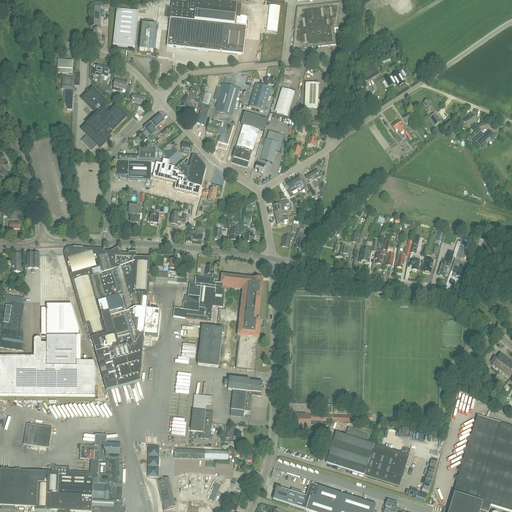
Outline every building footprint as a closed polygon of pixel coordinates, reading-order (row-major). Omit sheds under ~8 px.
[(172,2),(167,46),(220,52),(221,52),(221,53),(243,56),(246,28),(234,26),(237,4),(196,0),(185,0),(185,3),(172,2)] [(338,28),(340,3),(297,8),(292,50),(336,45),(334,29),(338,28)] [(101,7),(92,7),(92,25),(100,26),(101,7)] [(286,38),(288,9),(277,8),(276,12),(274,12),(273,37),(286,38)] [(134,48),(138,13),(117,11),(113,46),(134,48)] [(151,52),(153,52),(156,26),(153,26),(154,21),(145,20),(144,25),(142,25),(139,51),(147,52),(146,55),(150,55),(151,52)] [(100,42),(100,39),(101,39),(101,36),(100,36),(100,35),(100,30),(93,30),(93,34),(93,37),(93,42),(96,42),(96,43),(99,43),(99,42),(100,42)] [(54,66),(54,73),(72,74),(73,61),(58,60),(57,66),(54,66)] [(364,77),(366,80),(378,73),(374,66),(365,72),(364,71),(360,74),(362,78),(364,77)] [(109,69),(103,67),(101,74),(101,76),(102,77),(104,77),(108,78),(108,75),(109,69)] [(389,78),(388,76),(384,79),(388,86),(394,83),(397,87),(404,83),(402,78),(405,76),(401,71),(398,73),(391,77),(389,78)] [(62,78),(61,90),(64,90),(64,100),(67,110),(72,110),(73,90),(74,90),(74,83),(80,83),(80,73),(74,72),(74,76),(65,75),(65,78),(62,78)] [(121,82),(114,81),(112,90),(118,91),(119,91),(119,89),(121,82)] [(121,82),(119,89),(119,91),(120,91),(122,92),(123,90),(125,90),(127,83),(121,82)] [(305,108),(318,108),(318,84),(305,83),(305,108)] [(190,93),(191,94),(188,99),(191,100),(194,101),(196,96),(200,88),(193,85),(190,93)] [(210,119),(224,123),(229,124),(239,90),(222,85),(215,108),(214,112),(212,111),(210,119)] [(264,111),(271,89),(256,85),(249,107),(264,111)] [(287,116),(294,93),(284,89),(277,113),(287,116)] [(115,107),(113,110),(92,90),(81,100),(97,116),(82,131),(87,136),(82,141),(91,150),(96,145),(100,149),(111,139),(106,133),(110,129),(113,132),(126,118),(115,107)] [(208,105),(211,95),(204,93),(201,103),(208,105)] [(139,97),(137,104),(137,106),(138,106),(138,107),(140,108),(141,105),(144,105),(145,98),(139,97)] [(188,99),(184,97),(180,106),(187,109),(191,100),(188,99)] [(433,107),(428,100),(423,104),(427,111),(430,109),(434,114),(437,112),(433,107)] [(201,108),(196,124),(205,126),(205,123),(207,118),(210,107),(200,104),(199,107),(201,108)] [(210,107),(207,118),(210,119),(212,111),(214,112),(215,108),(210,107)] [(403,118),(406,123),(408,126),(412,123),(415,121),(410,113),(403,118)] [(463,121),(468,128),(477,121),(470,113),(467,115),(469,117),(463,121)] [(243,125),(231,163),(247,169),(251,155),(249,154),(250,150),(252,151),(259,131),(263,132),(267,121),(244,114),(241,125),(243,125)] [(435,114),(429,118),(435,127),(441,122),(435,114)] [(151,123),(144,129),(151,138),(158,132),(156,129),(165,121),(160,115),(153,122),(151,124),(151,123)] [(312,119),(309,119),(308,125),(312,125),(312,126),(319,127),(319,121),(317,120),(317,119),(313,118),(312,119)] [(297,131),(301,132),(303,126),(299,125),(299,122),(296,121),(294,130),(297,131)] [(401,134),(404,131),(405,130),(399,121),(392,126),(395,131),(397,129),(401,134)] [(217,147),(226,150),(233,125),(229,124),(224,123),(223,128),(220,127),(220,128),(218,134),(219,134),(218,135),(221,136),(221,135),(221,137),(220,137),(217,147)] [(219,127),(219,128),(208,125),(206,132),(217,135),(217,134),(218,134),(220,128),(220,127),(219,127)] [(172,133),(167,128),(161,133),(165,138),(172,133)] [(269,132),(266,140),(262,138),(256,159),(258,160),(255,171),(257,172),(258,172),(259,172),(263,173),(266,162),(272,164),(276,152),(280,153),(284,136),(269,132)] [(414,143),(406,132),(405,133),(412,144),(414,143)] [(476,132),(469,137),(474,143),(477,141),(482,147),(493,138),(488,133),(483,138),(479,134),(478,135),(476,132)] [(137,138),(134,141),(139,147),(142,144),(145,142),(147,145),(147,148),(139,148),(138,158),(138,163),(151,163),(160,164),(161,159),(162,159),(163,158),(161,155),(162,154),(161,152),(161,151),(155,144),(150,138),(147,140),(142,134),(141,135),(140,135),(139,137),(137,138)] [(160,140),(156,134),(152,137),(156,143),(160,140)] [(313,135),(310,134),(308,145),(314,147),(314,145),(318,146),(319,141),(316,140),(316,139),(312,138),(313,135)] [(183,143),(181,150),(183,150),(182,153),(189,155),(190,152),(192,145),(183,143)] [(161,151),(161,152),(162,154),(176,169),(180,165),(178,162),(182,158),(170,144),(161,151)] [(294,147),(292,154),(298,156),(301,148),(298,148),(294,147)] [(5,164),(3,156),(0,157),(0,181),(8,180),(7,173),(9,172),(7,164),(5,164)] [(186,180),(185,184),(200,188),(201,188),(203,182),(202,182),(205,170),(206,170),(205,170),(205,167),(206,166),(205,166),(204,167),(198,159),(198,158),(192,156),(189,168),(186,180)] [(176,184),(174,190),(198,196),(200,188),(185,184),(183,183),(184,178),(178,176),(179,172),(173,171),(174,168),(168,167),(169,162),(163,161),(162,166),(157,164),(153,178),(176,184)] [(116,162),(116,176),(128,176),(128,181),(151,181),(151,163),(138,163),(116,162)] [(180,165),(176,169),(182,175),(186,180),(189,168),(187,168),(183,163),(180,165)] [(317,179),(320,177),(317,171),(311,175),(316,184),(319,182),(317,179)] [(312,182),(314,186),(317,185),(316,184),(311,175),(305,178),(309,184),(312,182)] [(299,179),(293,182),(297,190),(303,187),(304,190),(308,188),(304,181),(301,182),(299,179)] [(292,193),(297,190),(293,182),(287,186),(289,190),(286,191),(290,198),(294,196),(292,193)] [(206,191),(206,193),(206,194),(209,194),(215,196),(217,190),(214,189),(214,188),(211,187),(211,188),(210,188),(210,191),(206,190),(206,191)] [(206,194),(206,196),(209,197),(208,200),(214,202),(215,196),(209,194),(206,194)] [(273,206),(274,213),(282,211),(281,208),(285,208),(284,205),(289,204),(288,201),(279,202),(280,205),(273,206)] [(139,213),(138,213),(138,210),(140,210),(140,206),(129,206),(129,210),(131,210),(130,223),(137,223),(138,215),(139,213)] [(150,219),(148,218),(147,222),(150,223),(150,224),(151,225),(153,226),(154,225),(154,224),(158,225),(159,217),(159,214),(159,213),(164,213),(164,208),(156,206),(155,211),(158,212),(158,214),(152,213),(151,216),(150,219)] [(342,208),(338,213),(336,211),(335,213),(337,214),(334,217),(337,220),(345,210),(342,208)] [(173,213),(173,216),(172,216),(170,224),(172,225),(172,226),(175,226),(176,225),(177,225),(177,221),(182,222),(185,223),(186,216),(183,215),(182,218),(178,218),(178,217),(177,217),(178,214),(173,213)] [(288,217),(283,218),(276,219),(277,226),(284,224),(283,221),(288,220),(288,217)] [(11,224),(11,220),(12,220),(12,219),(5,220),(5,227),(6,227),(6,225),(10,225),(10,230),(20,230),(20,224),(11,224)] [(231,229),(230,240),(237,242),(238,232),(242,233),(243,222),(240,222),(238,230),(231,229)] [(195,231),(192,230),(192,233),(187,232),(186,242),(191,243),(191,242),(202,243),(203,231),(195,230),(195,231)] [(326,238),(329,241),(336,233),(332,230),(326,238)] [(289,248),(291,238),(293,238),(294,235),(287,234),(286,237),(284,236),(281,247),(289,248)] [(304,243),(307,244),(308,238),(304,237),(305,236),(297,234),(294,243),(297,244),(296,249),(302,250),(304,243)] [(335,257),(340,258),(343,246),(343,242),(337,241),(336,245),(335,245),(334,253),(336,254),(335,257)] [(347,247),(343,246),(340,258),(344,259),(345,256),(348,256),(349,249),(347,248),(347,247)] [(88,327),(96,356),(106,392),(140,383),(150,276),(149,276),(150,259),(136,259),(136,254),(129,253),(129,254),(121,254),(117,249),(111,252),(104,252),(104,250),(69,248),(69,249),(67,249),(65,251),(65,253),(64,255),(84,325),(88,327)] [(12,273),(22,273),(22,269),(21,269),(21,254),(12,254),(12,273)] [(25,269),(32,269),(32,273),(34,273),(34,269),(39,269),(39,254),(28,254),(28,265),(25,265),(25,269)] [(387,258),(386,261),(387,262),(386,266),(392,267),(394,259),(393,259),(394,255),(388,254),(387,258)] [(447,268),(449,268),(453,257),(447,256),(445,260),(442,259),(437,275),(444,278),(447,268)] [(412,263),(411,266),(413,266),(412,270),(418,271),(419,264),(420,258),(413,257),(413,260),(412,260),(412,263)] [(434,267),(436,260),(427,258),(424,273),(430,274),(431,270),(432,267),(434,267)] [(170,260),(168,260),(168,264),(170,264),(169,269),(169,272),(176,273),(176,270),(177,261),(174,260),(173,259),(171,259),(170,260)] [(457,265),(455,271),(454,271),(452,277),(455,278),(456,276),(462,278),(464,271),(465,268),(457,265)] [(207,266),(206,266),(205,279),(209,279),(209,278),(212,278),(212,275),(213,275),(214,272),(213,272),(213,267),(211,267),(211,266),(207,266)] [(243,290),(240,310),(239,320),(258,322),(258,321),(262,280),(254,279),(254,280),(222,276),(221,285),(223,285),(222,290),(225,290),(225,288),(243,290)] [(205,279),(195,277),(194,287),(192,286),(190,296),(188,296),(187,303),(183,303),(183,309),(174,308),(173,317),(185,319),(210,322),(214,294),(215,294),(216,283),(214,283),(214,280),(209,279),(205,279)] [(7,302),(11,303),(12,302),(19,303),(19,301),(23,302),(24,297),(8,295),(7,302)] [(0,348),(23,352),(24,306),(0,302),(0,304),(0,348)] [(47,335),(79,334),(72,304),(46,304),(47,335)] [(160,313),(147,312),(145,336),(157,338),(160,313)] [(258,322),(239,320),(237,337),(239,337),(236,370),(255,372),(261,322),(260,322),(260,321),(258,321),(258,322)] [(189,322),(188,333),(199,335),(200,324),(189,322)] [(202,327),(201,332),(198,366),(218,368),(219,360),(222,334),(224,334),(224,332),(225,330),(202,327)] [(39,344),(39,342),(38,342),(38,341),(35,341),(35,342),(34,342),(33,357),(0,356),(0,396),(95,397),(95,367),(94,362),(76,362),(77,336),(47,336),(47,344),(39,344)] [(193,353),(196,353),(197,346),(184,345),(183,355),(193,355),(193,353)] [(495,369),(499,372),(509,379),(511,373),(511,362),(508,360),(500,354),(499,355),(496,359),(496,360),(493,359),(492,360),(490,362),(493,364),(491,366),(495,369)] [(229,382),(225,381),(224,387),(228,387),(228,390),(233,391),(231,410),(250,412),(252,396),(261,397),(262,383),(250,382),(250,381),(229,379),(229,382)] [(200,433),(199,439),(210,440),(213,412),(205,411),(206,404),(210,405),(211,397),(194,395),(190,432),(200,433)] [(162,433),(177,434),(179,404),(175,404),(175,407),(166,406),(166,408),(164,408),(162,433)] [(332,422),(352,422),(352,416),(332,416),(332,417),(330,417),(330,416),(310,415),(306,415),(306,413),(296,413),(296,416),(296,425),(312,425),(312,426),(328,426),(328,422),(330,422),(330,421),(332,421),(332,422)] [(454,494),(448,511),(488,511),(490,506),(511,511),(511,427),(477,416),(453,494),(454,494)] [(27,425),(24,445),(49,449),(52,428),(27,425)] [(235,428),(227,427),(226,438),(230,438),(230,437),(231,438),(231,442),(233,442),(241,443),(241,433),(235,432),(235,428)] [(346,434),(355,437),(355,439),(336,433),(326,463),(364,476),(399,487),(404,470),(408,456),(410,450),(403,448),(401,454),(366,443),(367,441),(371,442),(373,436),(348,428),(346,434)] [(94,461),(94,462),(93,472),(90,473),(70,472),(70,468),(48,467),(48,473),(30,472),(28,507),(36,508),(36,511),(63,511),(125,511),(127,510),(121,507),(122,488),(121,488),(121,482),(122,470),(123,462),(122,462),(123,455),(121,445),(105,444),(104,435),(99,435),(98,447),(98,452),(94,452),(94,460),(94,461)] [(94,460),(94,452),(98,452),(98,447),(81,446),(80,459),(90,460),(90,461),(94,461),(94,460)] [(159,448),(148,447),(147,477),(158,478),(159,448)] [(228,461),(229,452),(175,450),(174,458),(228,461)] [(432,462),(438,463),(441,452),(435,450),(432,462)] [(236,451),(233,451),(232,458),(236,458),(236,454),(241,454),(241,458),(247,458),(247,462),(255,462),(255,454),(254,454),(254,455),(243,454),(244,451),(236,451)] [(0,505),(28,507),(30,472),(0,470),(0,505)] [(428,494),(431,495),(434,484),(432,483),(434,474),(428,473),(426,481),(424,481),(423,487),(429,488),(428,494)] [(173,503),(169,483),(168,479),(158,481),(164,509),(174,507),(173,503)] [(220,486),(216,484),(209,499),(213,501),(220,486)] [(306,511),(310,511),(373,511),(376,505),(310,484),(306,497),(281,489),(282,488),(276,486),(274,492),(275,492),(272,499),(306,510),(306,511)] [(383,511),(401,511),(396,510),(397,504),(387,501),(387,503),(386,503),(385,506),(386,506),(383,511)]
